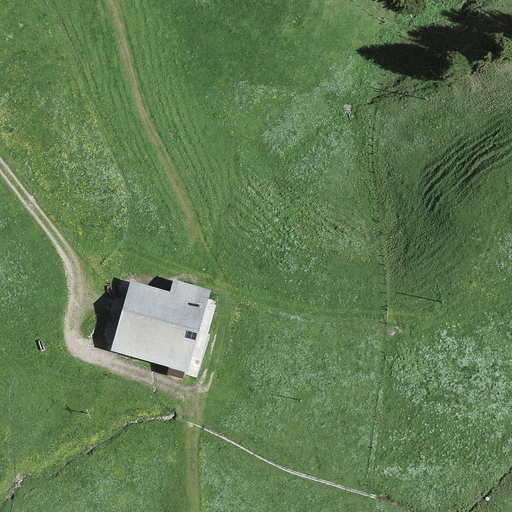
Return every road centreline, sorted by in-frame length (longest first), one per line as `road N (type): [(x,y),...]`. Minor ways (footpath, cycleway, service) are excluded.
road 1 (track): [(117,0),(146,121),(233,279),(214,474),(219,511)]
road 2 (track): [(0,162),(81,276),(76,335)]
